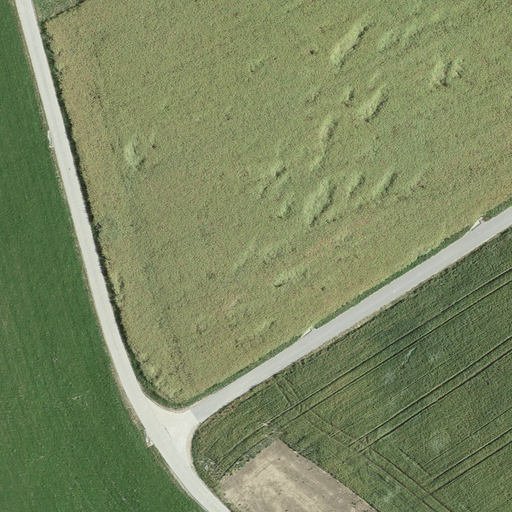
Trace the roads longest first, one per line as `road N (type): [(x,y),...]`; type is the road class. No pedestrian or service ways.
road 1 (unclassified): [(21,0),(117,355),(161,440)]
road 2 (unclassified): [(161,440),(511,217)]
